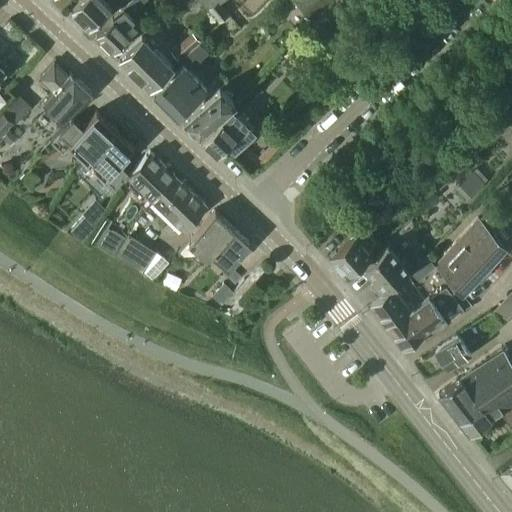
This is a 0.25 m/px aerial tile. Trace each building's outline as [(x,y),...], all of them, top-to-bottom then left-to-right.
[(78,0),(69,10),(87,28),(115,0),(78,0)] [(130,0),(122,8),(94,35),(112,53),(130,35),(123,29),(133,19),(129,15),(145,0),(130,0)] [(200,0),(218,21),(229,12),(220,1),(221,0),(200,0)] [(294,0),(312,18),(330,0),(294,0)] [(310,43),(335,65),(350,48),(326,25),(310,43)] [(141,34),(119,59),(149,89),(172,65),(156,48),(162,42),(151,32),(145,38),(141,34)] [(298,38),(283,53),(301,71),(316,54),(298,38)] [(198,40),(182,56),(192,66),(208,50),(198,40)] [(91,91),(69,71),(66,73),(53,60),(39,75),(52,87),(41,99),(50,107),(48,110),(58,119),(60,117),(64,120),(91,91)] [(153,93),(177,116),(206,86),(182,63),(153,93)] [(218,86),(183,123),(198,136),(232,100),(218,86)] [(17,93),(2,109),(16,121),(31,106),(17,93)] [(233,153),(255,129),(232,108),(201,140),(217,154),(225,146),(233,153)] [(70,143),(85,158),(114,127),(96,110),(81,125),(72,116),(49,140),(62,151),(70,143)] [(0,111),(0,132),(11,121),(0,111)] [(17,135),(9,127),(1,135),(10,143),(17,135)] [(85,158),(75,168),(103,194),(127,168),(117,159),(132,144),(114,127),(85,158)] [(138,201),(144,206),(148,200),(173,173),(148,150),(126,174),(128,176),(123,181),(141,198),(138,201)] [(454,186),(465,199),(484,182),(472,169),(454,186)] [(148,200),(144,206),(148,210),(151,207),(156,212),(154,215),(163,223),(165,221),(174,229),(179,224),(182,227),(204,202),(173,173),(148,200)] [(214,209),(177,249),(185,256),(188,253),(199,264),(207,257),(234,228),(214,209)] [(84,214),(70,230),(80,240),(95,224),(84,214)] [(105,216),(90,239),(101,246),(114,253),(115,251),(125,236),(112,228),(107,226),(111,220),(105,216)] [(506,244),(488,228),(476,216),(433,264),(461,295),(465,291),(506,244)] [(343,266),(348,271),(372,249),(367,243),(374,237),(362,224),(328,255),(340,268),(343,266)] [(207,257),(199,264),(200,265),(207,257),(222,270),(249,241),(234,228),(207,257)] [(114,254),(113,254),(117,257),(142,272),(143,270),(156,250),(153,248),(128,232),(125,236),(115,251),(114,254)] [(409,269),(414,264),(403,252),(399,256),(386,242),(363,264),(375,277),(372,280),(377,285),(375,287),(380,292),(407,267),(409,269)] [(166,270),(162,282),(176,289),(181,277),(166,270)] [(221,282),(211,293),(221,302),(232,291),(221,282)] [(463,307),(445,284),(429,296),(428,295),(409,309),(392,286),(368,303),(402,348),(422,333),(425,337),(447,321),(446,320),(463,307)] [(447,366),(470,350),(458,332),(434,349),(447,366)] [(511,358),(502,345),(438,393),(468,433),(490,417),(490,416),(511,400),(511,358)] [(511,405),(502,413),(511,425),(511,405)] [(511,462),(500,473),(511,487),(511,462)]
